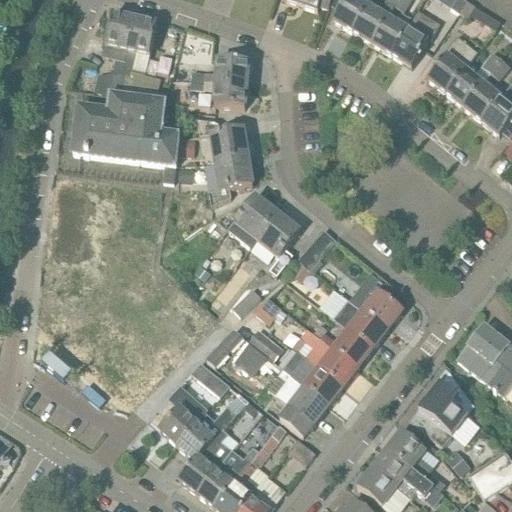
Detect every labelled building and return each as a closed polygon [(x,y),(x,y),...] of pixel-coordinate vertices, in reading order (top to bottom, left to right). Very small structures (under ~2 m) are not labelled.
[(329,12),(332,0),(286,0),(285,4),(317,15),(319,9),(329,12)] [(359,1),(359,0),(347,0),(332,24),(353,37),(371,9),(359,1)] [(396,12),(403,0),(388,0),(380,15),(371,9),(353,37),(373,49),(390,21),(396,12)] [(404,17),(413,2),(409,0),(403,0),(396,12),(404,17)] [(452,8),(450,12),(459,18),(467,5),(458,0),(457,0),(452,8)] [(4,4),(0,12),(0,14),(9,18),(14,9),(4,4)] [(467,5),(459,18),(468,24),(470,20),(475,11),(467,5)] [(481,10),(476,16),(495,33),(500,27),(481,10)] [(412,72),(437,30),(419,18),(410,33),(392,60),(412,72)] [(125,65),(134,24),(112,19),(102,60),(117,64),(125,65)] [(392,60),(410,33),(390,21),(373,49),(392,60)] [(150,61),(152,49),(157,29),(134,24),(125,65),(117,64),(110,99),(110,101),(167,107),(167,106),(156,105),(162,83),(132,76),(134,67),(137,68),(139,58),(150,61)] [(476,60),(467,53),(458,45),(427,83),(446,99),(467,73),(467,72),(476,60)] [(482,71),(491,78),(502,65),(493,58),(482,71)] [(216,87),(246,90),(248,66),(218,64),(216,87)] [(503,101),(492,92),(510,71),(502,65),(491,78),(485,87),(464,113),(482,127),(503,101)] [(464,113),(485,87),(475,79),(467,73),(446,99),(464,113)] [(192,85),(205,86),(205,78),(192,76),(192,85)] [(192,85),(191,93),(204,95),(205,86),(192,85)] [(245,113),(246,90),(216,87),(214,110),(245,113)] [(163,136),(167,107),(110,101),(108,117),(79,113),(73,159),(166,170),(164,186),(175,188),(180,139),(163,136)] [(511,108),(503,101),(482,127),(499,141),(502,138),(508,144),(511,139),(511,108)] [(243,133),(219,137),(217,127),(199,127),(201,142),(211,141),(215,167),(248,161),(243,133)] [(178,161),(194,161),(194,143),(180,144),(178,161)] [(228,194),(252,190),(248,161),(215,167),(221,196),(209,198),(212,212),(230,204),(228,194)] [(190,185),(190,173),(179,173),(179,185),(190,185)] [(75,281),(39,322),(119,393),(156,352),(96,299),(100,294),(103,273),(124,276),(134,195),(79,189),(68,269),(76,270),(75,281)] [(233,214),(215,227),(226,236),(227,235),(251,253),(256,246),(277,219),(254,201),(242,217),(240,219),(233,214)] [(277,219),(256,246),(279,264),(270,276),(277,281),(292,261),(285,256),(300,237),(277,219)] [(310,275),(323,260),(336,245),(324,235),(298,264),(310,275)] [(291,279),(301,287),(310,276),(299,268),(291,279)] [(203,283),(205,285),(210,277),(200,270),(195,278),(197,279),(203,283)] [(141,305),(149,316),(176,296),(168,285),(141,305)] [(386,287),(372,306),(357,295),(349,305),(349,306),(363,317),(387,336),(402,316),(391,308),(400,297),(386,287)] [(233,313),(241,321),(261,301),(253,293),(233,313)] [(255,317),(269,329),(275,322),(281,314),(268,303),(255,317)] [(334,325),(348,336),(372,355),(387,336),(363,317),(349,306),(348,307),(335,324),(334,325)] [(279,325),(281,327),(283,323),(287,318),(281,314),(275,322),(279,325)] [(313,338),(320,344),(325,338),(328,334),(321,329),(313,338)] [(511,347),(510,346),(507,350),(484,332),(486,331),(484,329),(467,350),(468,351),(457,364),(505,402),(511,392),(511,347)] [(307,333),(301,342),(313,352),(305,362),(314,369),(315,370),(317,371),(318,372),(343,391),(357,373),(335,355),(333,354),(331,353),(331,352),(329,350),(320,344),(313,338),(307,333)] [(250,344),(248,347),(268,363),(273,367),(274,367),(283,355),(284,355),(283,354),(281,352),(259,334),(250,344)] [(234,336),(206,365),(217,373),(229,360),(244,344),(243,343),(242,342),(237,338),(234,336)] [(338,348),(333,354),(335,355),(357,373),(372,355),(348,336),(338,348)] [(325,338),(320,344),(329,350),(331,352),(335,346),(325,338)] [(244,344),(229,360),(233,363),(233,364),(253,381),(260,373),(264,368),(268,363),(248,347),(244,344)] [(283,374),(283,375),(328,411),(343,391),(318,372),(317,371),(315,370),(314,369),(305,362),(303,360),(293,373),(287,369),(283,374)] [(264,368),(260,373),(261,374),(260,375),(263,377),(266,373),(278,382),(279,381),(286,386),(276,400),(288,409),(289,409),(314,428),(328,411),(283,375),(273,367),(268,363),(264,368)] [(229,391),(212,377),(201,368),(200,368),(199,369),(192,377),(191,378),(220,402),(229,391)] [(409,426),(442,452),(458,431),(474,412),(448,375),(409,426)] [(177,415),(160,435),(177,450),(195,429),(205,417),(186,400),(181,395),(178,392),(168,404),(168,405),(179,414),(177,415)] [(258,414),(248,406),(243,412),(253,420),(258,414)] [(303,442),(314,428),(289,409),(279,423),(288,430),(303,442)] [(213,445),(223,435),(236,419),(227,411),(214,426),(205,417),(195,429),(177,450),(194,466),(213,445)] [(234,488),(216,511),(244,511),(252,502),(259,494),(257,493),(249,486),(259,473),(270,458),(279,445),(286,435),(279,429),(259,456),(251,467),(250,469),(241,480),(240,481),(234,488)] [(194,466),(179,485),(197,499),(217,474),(221,469),(223,467),(232,455),(238,447),(228,440),(224,435),(223,435),(213,445),(199,461),(198,462),(194,466)] [(387,454),(424,484),(440,495),(444,489),(429,478),(434,473),(420,463),(426,455),(401,436),(387,454)] [(316,458),(300,446),(299,445),(289,457),(306,471),(316,458)] [(217,474),(197,499),(213,511),(216,511),(234,488),(240,481),(241,480),(250,469),(251,467),(259,456),(253,452),(243,464),(235,476),(224,468),(223,467),(221,469),(217,474)] [(425,502),(433,492),(424,484),(387,454),(372,473),(411,504),(417,496),(425,502)] [(470,471),(456,454),(445,463),(460,480),(470,471)] [(511,486),(511,468),(510,465),(504,457),(468,481),(484,505),(511,486)] [(390,501),(396,493),(372,473),(357,492),(382,511),(403,511),(404,511),(390,501)] [(273,511),(286,497),(270,484),(267,482),(259,494),(252,502),(244,511),(273,511)]
